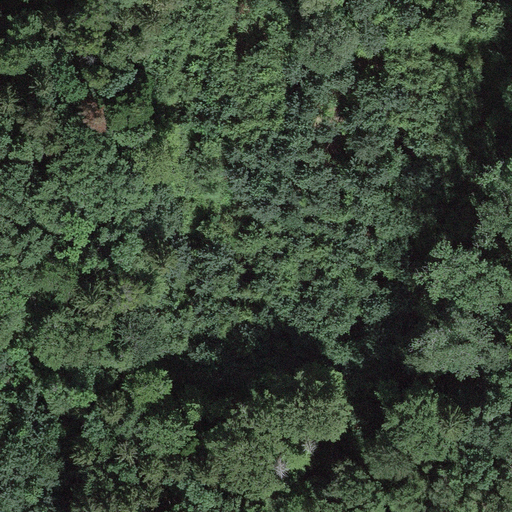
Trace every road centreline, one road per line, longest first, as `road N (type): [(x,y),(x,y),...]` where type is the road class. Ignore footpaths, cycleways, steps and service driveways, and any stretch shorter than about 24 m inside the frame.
road 1 (track): [(78,511),(48,377),(0,293)]
road 2 (track): [(0,143),(159,0)]
